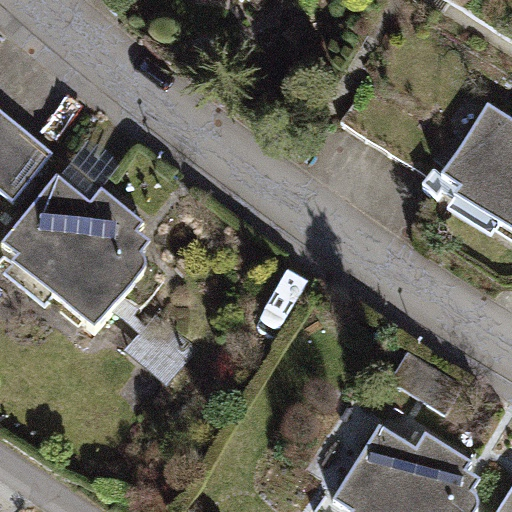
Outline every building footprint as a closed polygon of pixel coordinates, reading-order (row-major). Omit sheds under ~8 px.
[(245,0),(259,11),(268,0),(245,0)] [(435,177),(424,194),(439,203),(449,187),(504,221),(499,230),(511,237),(511,122),(489,108),(443,183),(435,177)] [(0,113),(0,132),(9,121),(0,113)] [(9,121),(0,132),(0,192),(15,205),(53,157),(9,121)] [(0,242),(0,267),(11,254),(60,293),(54,301),(96,336),(126,299),(141,311),(160,288),(145,275),(147,273),(148,265),(145,258),(130,246),(145,227),(103,193),(92,207),(58,180),(4,246),(0,242)] [(167,391),(200,350),(157,315),(124,356),(167,391)] [(461,391),(436,375),(426,391),(428,406),(445,416),(461,391)] [(381,430),(335,504),(346,511),(480,511),(481,511),(481,506),(480,500),(475,496),(461,487),(474,467),(427,438),(418,454),(381,430)] [(511,511),(511,495),(501,511),(511,511)]
